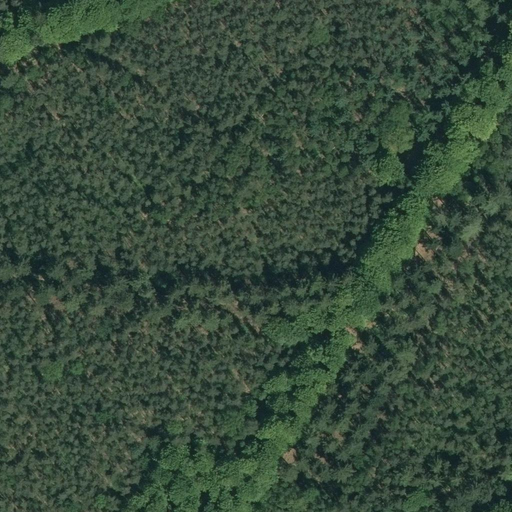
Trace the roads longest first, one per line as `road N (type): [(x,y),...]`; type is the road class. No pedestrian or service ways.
road 1 (track): [(511,75),(243,511)]
road 2 (track): [(385,281),(189,301),(0,275)]
road 3 (track): [(0,60),(186,0)]
